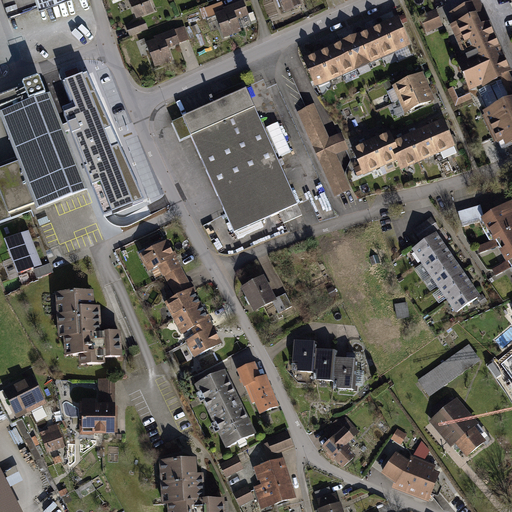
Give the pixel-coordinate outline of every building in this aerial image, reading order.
[(63,0),(36,0),(39,8),(63,0)] [(130,0),(136,14),(153,8),(149,0),(130,0)] [(280,0),(285,11),(301,5),(299,0),(280,0)] [(222,3),(205,9),(209,18),(215,16),(224,37),(240,31),(236,19),(248,14),(243,3),(224,10),(222,3)] [(501,148),(511,142),(511,82),(507,73),(508,72),(478,3),(464,9),(470,21),(457,26),(471,55),(466,58),(468,62),(460,66),(471,89),(500,75),(502,80),(478,91),(488,112),(486,113),(501,148)] [(435,12),(421,18),(424,25),(438,19),(435,12)] [(438,19),(424,25),(427,32),(441,26),(438,19)] [(130,36),(147,29),(143,21),(127,28),(130,36)] [(397,21),(383,26),(394,51),(407,45),(397,21)] [(383,26),(370,32),(381,57),(394,51),(383,26)] [(154,42),(147,45),(155,66),(172,60),(167,48),(188,40),(183,28),(155,39),(156,40),(153,41),(154,42)] [(370,32),(357,38),(368,62),(381,57),(370,32)] [(357,38),(344,44),(355,68),(368,62),(357,38)] [(344,44),(331,49),(342,73),(355,68),(344,44)] [(331,49),(318,55),(329,79),(342,73),(331,49)] [(318,55),(305,61),(316,85),(329,79),(318,55)] [(65,119),(70,132),(104,217),(145,201),(87,74),(63,84),(71,106),(62,110),(65,119)] [(421,77),(396,88),(401,100),(427,89),(421,77)] [(0,111),(1,115),(25,105),(24,102),(28,100),(29,102),(45,95),(39,79),(0,93),(0,111)] [(298,205),(243,83),(209,98),(210,101),(212,100),(214,104),(182,118),(234,233),(279,213),(298,205)] [(427,89),(401,100),(407,112),(432,101),(427,89)] [(0,223),(85,190),(64,135),(70,132),(65,119),(58,121),(48,96),(25,105),(1,115),(20,162),(0,169),(0,223)] [(300,112),(337,195),(350,189),(334,155),(328,142),(313,107),(300,112)] [(443,159),(456,153),(451,140),(449,140),(442,123),(425,131),(433,148),(435,154),(440,151),(443,159)] [(281,158),(291,153),(278,124),(268,129),(281,158)] [(427,151),(433,148),(425,131),(409,138),(419,161),(429,156),(427,151)] [(328,142),(334,155),(346,150),(340,136),(328,142)] [(390,156),(395,153),(392,146),(388,136),(371,143),(381,166),(392,161),(390,156)] [(408,166),(419,161),(409,138),(392,146),(395,153),(399,163),(405,160),(408,166)] [(370,171),(381,166),(371,143),(354,151),(362,168),(368,165),(370,171)] [(496,240),(511,230),(511,204),(511,203),(484,218),(480,206),(458,213),(462,227),(480,222),(483,229),(487,226),(495,240),(496,240)] [(298,205),(279,213),(284,223),(302,215),(298,205)] [(438,229),(431,220),(414,231),(421,241),(438,229)] [(508,262),(511,259),(511,230),(496,240),(499,246),(508,261),(508,262)] [(26,233),(8,240),(11,249),(8,250),(11,258),(14,257),(21,273),(38,266),(32,250),(34,249),(30,241),(29,242),(26,233)] [(414,250),(423,263),(443,248),(435,236),(414,250)] [(496,240),(495,240),(485,244),(487,251),(499,246),(496,240)] [(165,276),(180,268),(166,242),(142,255),(150,271),(160,266),(165,276)] [(480,253),(487,251),(485,244),(478,247),(480,253)] [(423,263),(431,275),(452,261),(443,248),(423,263)] [(431,275),(440,287),(461,273),(452,261),(431,275)] [(502,272),(511,267),(508,262),(508,261),(499,266),(502,272)] [(48,265),(35,271),(38,278),(51,273),(48,265)] [(496,276),(502,272),(499,266),(492,270),(496,276)] [(165,276),(169,282),(183,274),(180,268),(165,276)] [(440,287),(449,300),(469,285),(461,273),(440,287)] [(169,282),(177,298),(192,290),(183,274),(169,282)] [(262,279),(244,289),(255,310),(274,301),(262,279)] [(449,300),(457,312),(478,298),(469,285),(449,300)] [(176,318),(200,305),(192,290),(177,298),(174,299),(167,303),(176,318)] [(65,336),(100,334),(98,308),(93,308),(92,292),(57,294),(58,306),(64,306),(64,315),(59,315),(59,327),(65,327),(65,336)] [(482,305),(486,302),(482,296),(478,298),(482,305)] [(397,320),(409,320),(409,304),(396,304),(397,320)] [(200,305),(176,318),(184,334),(194,329),(198,336),(212,328),(200,305)] [(221,344),(212,328),(198,336),(188,341),(196,357),(221,344)] [(100,334),(65,336),(66,346),(72,345),(73,356),(87,355),(88,365),(104,363),(104,358),(120,357),(119,332),(100,334)] [(305,347),(294,347),(293,361),(300,362),(300,372),(313,373),(314,370),(315,355),(316,344),(305,343),(305,347)] [(469,346),(419,381),(430,395),(479,361),(469,346)] [(336,353),(325,352),(325,356),(315,355),(314,370),(321,370),(320,380),(334,381),(334,378),(335,364),(336,353)] [(345,365),(335,364),(334,378),(341,379),(340,389),(354,390),(356,361),(346,361),(345,365)] [(261,413),(277,407),(265,377),(260,379),(254,365),(239,371),(245,387),(250,385),(252,391),(248,393),(253,403),(257,402),(261,413)] [(224,372),(197,385),(227,448),(254,435),(224,372)] [(32,378),(5,392),(15,412),(42,399),(32,378)] [(100,380),(99,406),(114,406),(114,380),(100,380)] [(95,402),(83,402),(83,433),(114,433),(114,406),(99,406),(95,406),(95,402)] [(435,418),(467,456),(484,443),(478,436),(484,431),(478,424),(472,429),(452,404),(435,418)] [(334,438),(324,447),(343,467),(353,458),(348,452),(351,450),(346,445),(357,434),(346,422),(339,425),(337,422),(327,431),(334,438)] [(64,447),(59,431),(50,434),(49,430),(45,432),(46,436),(43,437),(49,452),(64,447)] [(406,435),(397,430),(392,438),(401,444),(406,435)] [(288,434),(268,442),(273,453),(293,446),(288,434)] [(421,442),(416,455),(424,459),(428,450),(421,442)] [(397,483),(428,495),(437,474),(411,464),(411,462),(410,462),(409,463),(397,455),(384,474),(397,483)] [(220,466),(226,477),(243,469),(237,457),(220,466)] [(195,460),(161,462),(162,475),(167,475),(168,483),(162,483),(163,496),(169,495),(169,504),(204,502),(202,476),(196,476),(195,460)] [(281,460),(270,464),(275,480),(282,502),(293,498),(290,489),(292,488),(291,484),(289,485),(281,460)] [(262,479),(264,484),(275,480),(270,464),(269,464),(268,461),(260,463),(261,467),(255,468),(258,480),(262,479)] [(12,490),(23,484),(19,475),(7,481),(12,490)] [(282,502),(275,480),(264,484),(265,487),(257,489),(262,508),(271,506),(271,505),(282,502)] [(13,511),(0,485),(0,511),(13,511)] [(240,506),(247,502),(243,495),(250,492),(247,488),(234,494),(240,506)] [(315,493),(317,499),(330,495),(328,489),(315,493)] [(321,511),(340,511),(336,496),(318,501),(321,511)] [(223,511),(223,500),(204,502),(169,504),(169,511),(223,511)]
